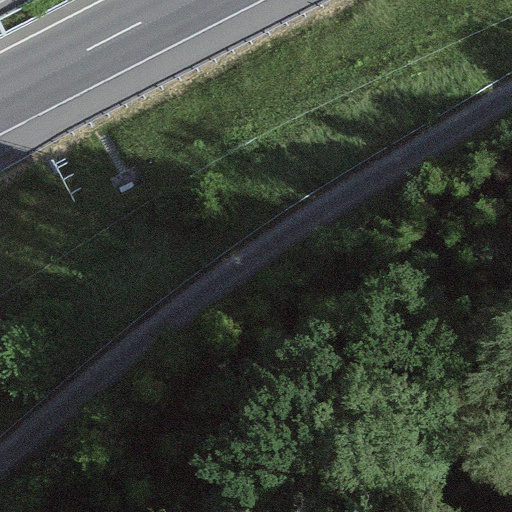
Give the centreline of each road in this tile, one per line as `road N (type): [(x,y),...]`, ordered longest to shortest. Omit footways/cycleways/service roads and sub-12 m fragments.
road 1 (track): [(0,464),(242,268),(364,182),(511,95)]
road 2 (motorway): [(0,94),(184,0)]
